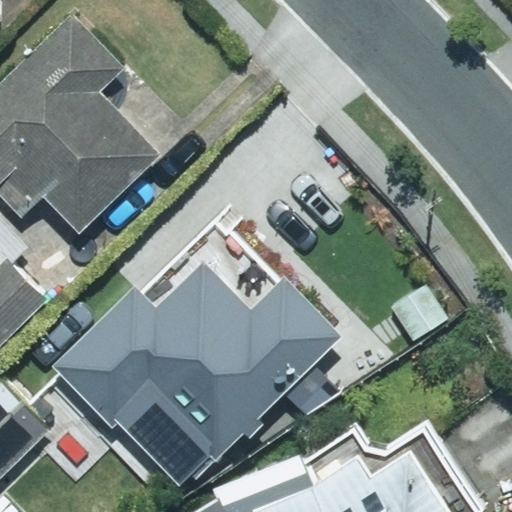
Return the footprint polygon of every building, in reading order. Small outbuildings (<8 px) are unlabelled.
[(0,188),(27,216),(44,198),(77,231),(160,147),(98,85),(128,55),(77,5),(0,82),(0,347),(53,302),(17,260),(32,245),(0,213),(0,188)] [(0,38),(12,27),(0,14),(0,38)] [(151,286),(70,367),(192,488),(350,331),(293,274),(259,309),(207,257),(165,300),(151,286)] [(391,310),(356,334),(382,371),(417,347),(391,310)] [(0,479),(7,486),(61,426),(0,371),(0,479)] [(511,400),(511,399),(466,429),(495,473),(511,461),(511,400)] [(310,447),(174,511),(488,511),(492,510),(433,415),(381,452),(358,419),(312,452),(310,447)]
